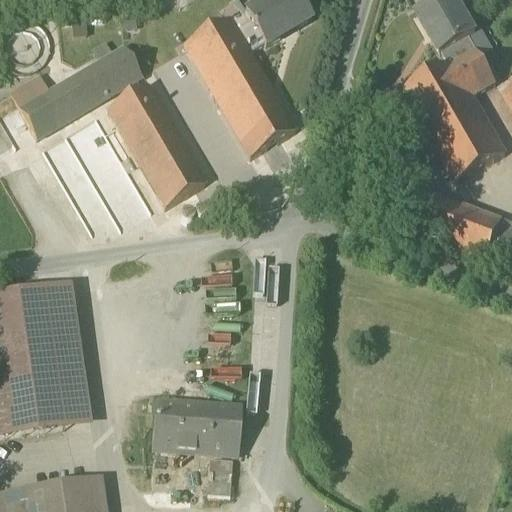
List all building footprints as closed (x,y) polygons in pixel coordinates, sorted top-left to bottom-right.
[(296,0),(275,0),(245,18),(246,21),(231,30),(248,60),(264,50),(265,52),(311,25),(296,0)] [(451,0),(448,0),(416,19),(416,20),(420,18),(434,42),(430,44),(440,61),(441,60),(448,71),(473,57),(466,45),(475,40),(451,0)] [(231,30),(228,26),(183,53),(249,165),(294,138),(248,60),(231,30)] [(19,115),(19,116),(36,145),(141,84),(123,54),(47,99),(19,115)] [(447,71),(402,97),(455,189),(505,160),(471,103),(495,89),(476,56),(473,57),(448,71),(447,71)] [(38,85),(11,101),(19,115),(47,99),(38,85)] [(384,91),(365,101),(374,119),(394,109),(384,91)] [(147,93),(107,117),(165,215),(204,191),(147,93)] [(511,93),(502,100),(511,118),(511,93)] [(500,227),(422,197),(407,236),(485,266),(486,266),(500,227)] [(256,200),(206,208),(209,224),(259,216),(256,200)] [(207,220),(207,218),(207,215),(206,213),(203,212),(201,211),(199,212),(196,213),(195,216),(195,218),(195,220),(197,222),(199,224),(201,224),(204,224),(206,222),(207,220)] [(193,225),(193,222),(193,220),(191,218),(189,216),(187,216),(184,216),(182,218),(181,220),(180,222),(181,225),(182,227),(185,228),(187,229),(190,228),(192,227),(193,225)] [(511,230),(501,226),(500,227),(486,266),(485,266),(511,276),(511,230)] [(43,296),(0,302),(0,444),(63,436),(43,296)] [(238,415),(155,409),(151,456),(235,462),(238,415)] [(232,468),(209,466),(206,502),(229,503),(232,468)] [(103,511),(100,489),(0,503),(0,511),(103,511)]
